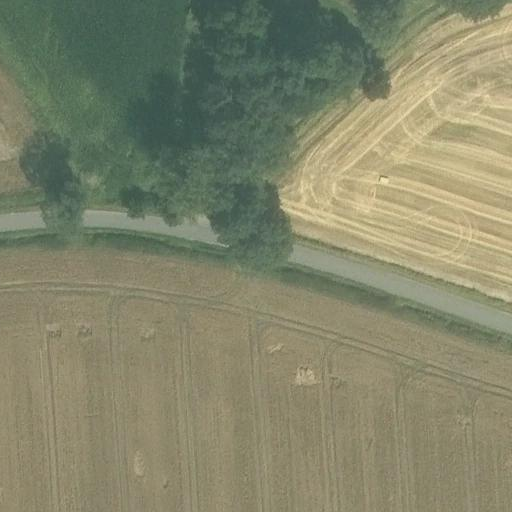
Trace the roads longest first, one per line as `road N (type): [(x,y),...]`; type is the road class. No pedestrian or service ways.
road 1 (unclassified): [(0,226),(66,219),(176,229),(327,266),(511,329)]
road 2 (track): [(170,228),(420,8),(441,0)]
